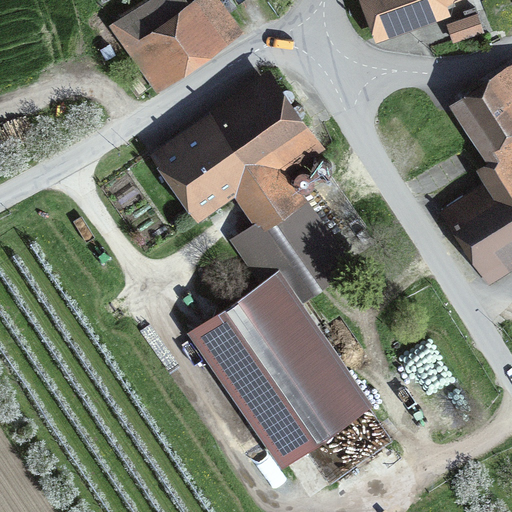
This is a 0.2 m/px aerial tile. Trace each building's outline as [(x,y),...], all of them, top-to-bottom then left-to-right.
[(188,0),(145,0),(110,25),(157,92),(244,31),(230,12),(237,7),(232,0),(190,0),(189,1),(188,0)] [(360,0),(376,42),(451,14),(447,3),(454,0),(360,0)] [(453,42),(485,32),(477,6),(463,11),(465,16),(447,22),(453,42)] [(105,59),(115,54),(110,43),(100,48),(105,59)] [(511,64),(450,105),(486,161),(490,166),(511,151),(511,64)] [(234,196),(253,223),(255,221),(258,225),(260,223),(264,228),(307,198),(289,173),(326,148),(271,67),(149,151),(198,221),(234,196)] [(511,151),(490,166),(486,161),(476,168),(484,181),(441,209),(490,284),(511,269),(511,151)] [(253,223),(229,239),(259,281),(188,330),(282,466),(374,403),(303,301),(354,267),(307,198),(264,228),(260,223),(258,225),(255,221),(253,223)] [(0,261),(0,358),(102,511),(221,511),(38,237),(0,261)]
